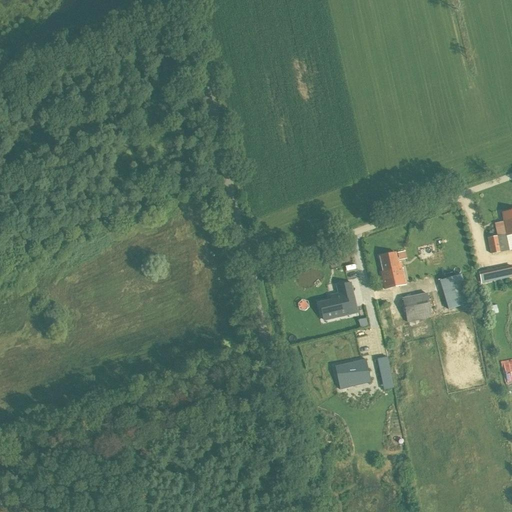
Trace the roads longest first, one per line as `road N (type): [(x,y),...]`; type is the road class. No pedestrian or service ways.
road 1 (unclassified): [(252,254),(511,161)]
road 2 (unclassified): [(312,511),(252,254)]
road 3 (unclassified): [(252,254),(193,0)]
